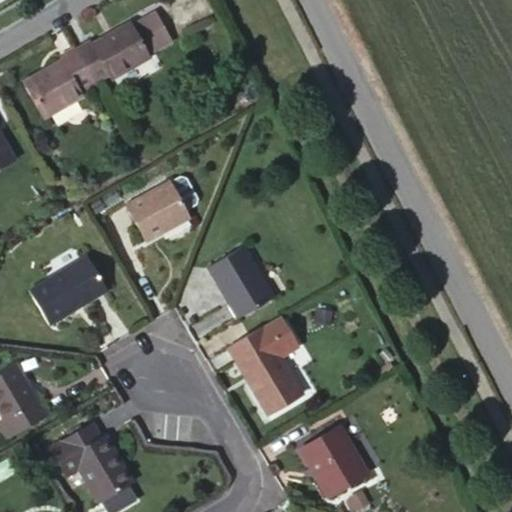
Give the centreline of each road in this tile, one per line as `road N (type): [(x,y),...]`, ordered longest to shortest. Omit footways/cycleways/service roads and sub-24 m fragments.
road 1 (residential): [(311,0),(511,392)]
road 2 (residential): [(226,511),(243,492),(235,452),(172,344),(158,351)]
